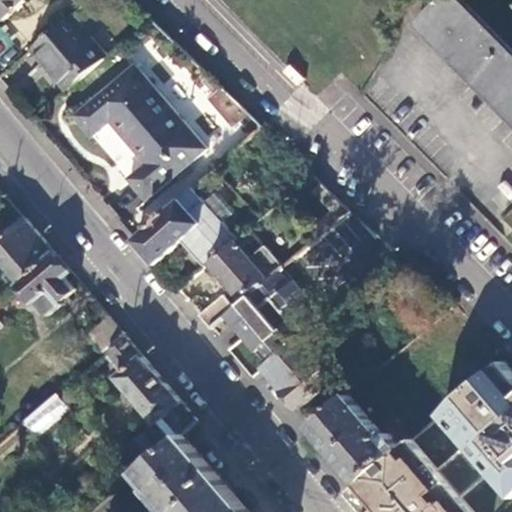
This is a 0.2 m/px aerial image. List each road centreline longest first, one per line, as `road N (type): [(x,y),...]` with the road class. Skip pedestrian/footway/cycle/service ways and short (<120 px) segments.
road 1 (secondary): [(323,511),(0,130)]
road 2 (residential): [(186,0),(511,314)]
